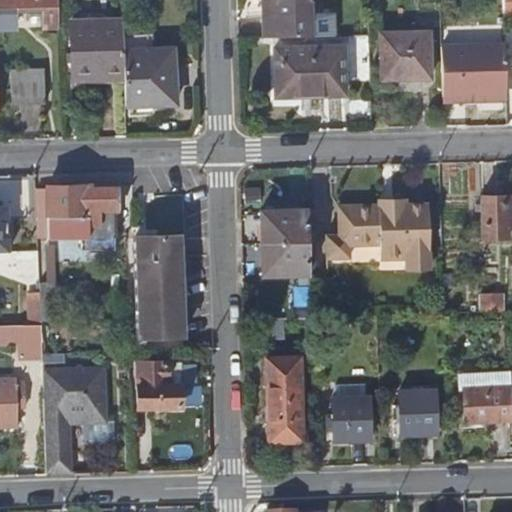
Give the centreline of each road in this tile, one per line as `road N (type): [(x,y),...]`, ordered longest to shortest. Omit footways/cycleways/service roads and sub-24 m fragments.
road 1 (residential): [(229,486),(220,150)]
road 2 (residential): [(220,150),(511,142)]
road 3 (residential): [(511,479),(229,486)]
road 4 (residential): [(229,486),(0,493)]
road 5 (residential): [(0,157),(220,150)]
road 6 (residential): [(220,150),(217,0)]
